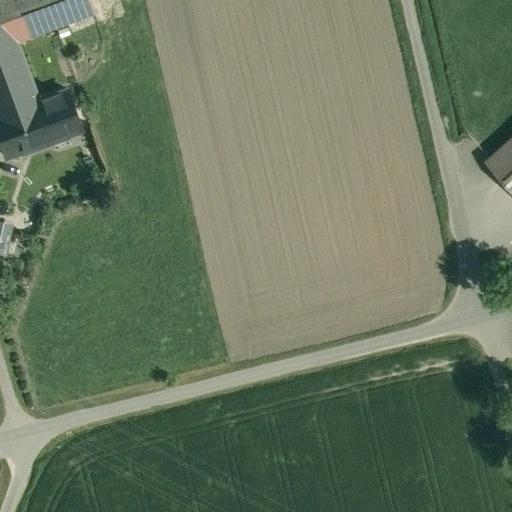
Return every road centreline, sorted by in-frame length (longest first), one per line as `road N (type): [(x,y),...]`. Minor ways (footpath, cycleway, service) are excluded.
road 1 (unclassified): [(28,437),(483,318)]
road 2 (unclassified): [(483,318),(409,0)]
